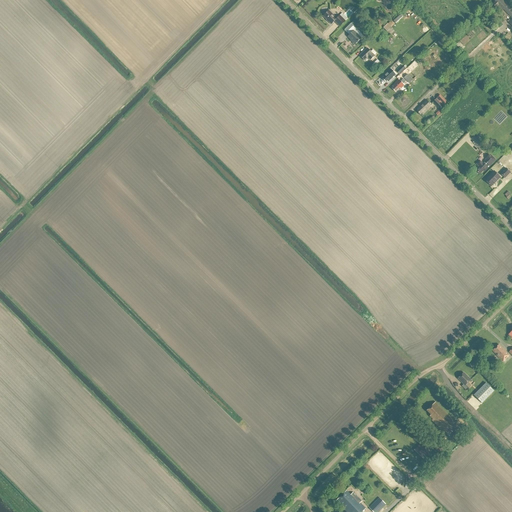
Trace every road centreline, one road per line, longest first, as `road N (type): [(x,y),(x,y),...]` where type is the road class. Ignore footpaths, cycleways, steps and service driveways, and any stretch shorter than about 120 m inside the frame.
road 1 (residential): [(511,229),(284,0)]
road 2 (unclassified): [(281,511),(413,379),(444,363),(511,296)]
